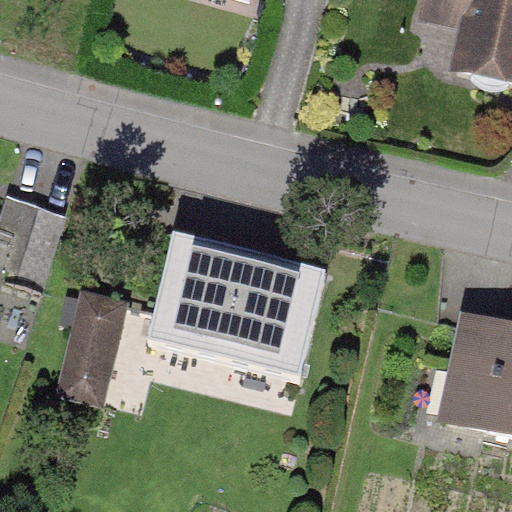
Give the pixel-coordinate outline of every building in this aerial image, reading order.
[(511,0),(420,0),(407,63),(511,85),(511,0)] [(44,290),(68,216),(26,203),(2,277),(44,290)] [(333,281),(159,239),(127,368),(301,410),(333,281)] [(87,288),(62,394),(107,405),(132,299),(87,288)] [(511,338),(452,325),(422,452),(511,473),(511,338)]
